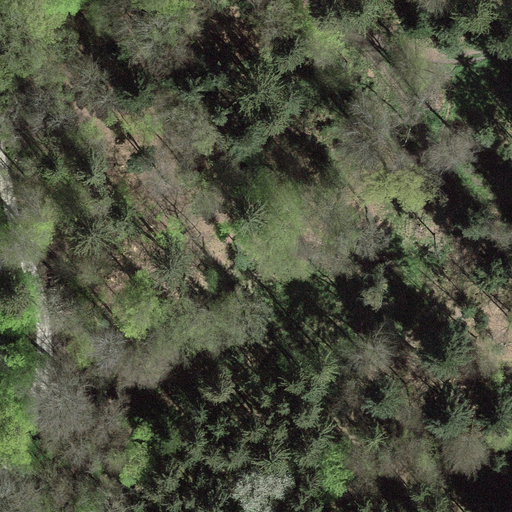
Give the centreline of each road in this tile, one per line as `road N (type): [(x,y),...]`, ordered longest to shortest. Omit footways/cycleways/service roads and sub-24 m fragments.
road 1 (track): [(0,460),(15,438),(37,326),(0,158)]
road 2 (track): [(511,49),(425,55),(350,25),(319,0)]
